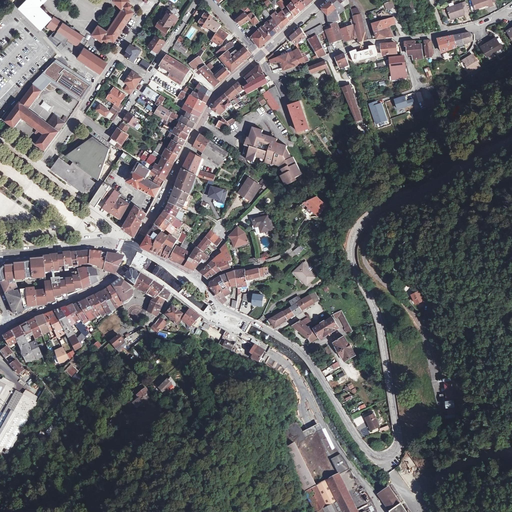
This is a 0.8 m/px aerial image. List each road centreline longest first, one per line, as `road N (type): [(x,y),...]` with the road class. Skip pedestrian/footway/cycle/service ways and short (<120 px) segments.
road 1 (secondary): [(368,216),(351,257),(381,332),(394,452),(368,453),(305,356),(232,313)]
road 2 (residential): [(259,54),(273,76),(364,44),(486,24),(511,8)]
road 3 (secondary): [(133,254),(209,105),(259,54)]
road 4 (residential): [(118,57),(79,115),(110,135),(148,77)]
road 5 (secondary): [(511,139),(368,216)]
road 6 (secondary): [(6,321),(111,281),(133,254)]
road 7 (secondary): [(133,254),(111,242),(0,255)]
road 8 (residential): [(307,222),(281,257),(199,286)]
